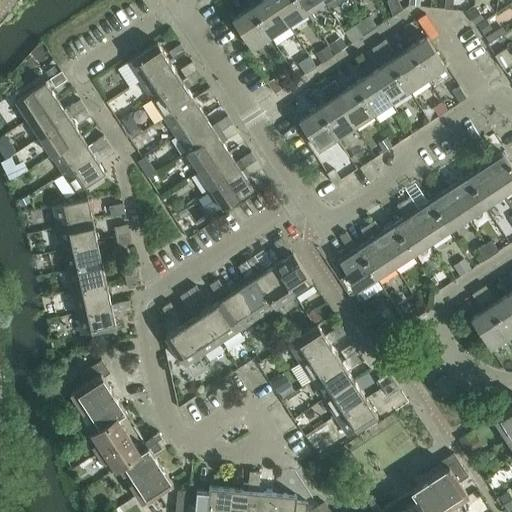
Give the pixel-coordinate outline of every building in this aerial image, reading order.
[(260,0),(251,6),(270,36),(288,25),(272,0),(260,0)] [(272,0),(288,25),(307,13),(298,0),(272,0)] [(298,0),(307,13),(325,1),(323,0),(298,0)] [(444,0),(444,9),(452,9),(452,0),(444,0)] [(270,36),(251,6),(232,19),(252,49),(270,36)] [(477,9),(468,15),(469,17),(475,26),(477,25),(484,20),(477,9)] [(369,15),(363,19),(370,30),(376,26),(369,15)] [(370,30),(363,19),(356,24),(363,35),(370,30)] [(484,20),(477,25),(483,34),(492,28),(486,19),(484,20)] [(426,36),(407,48),(427,78),(446,66),(426,36)] [(340,38),(328,46),(334,55),(346,47),(340,38)] [(385,40),(379,44),(386,55),(393,51),(385,40)] [(128,62),(140,81),(170,61),(157,42),(128,62)] [(169,51),(174,59),(185,51),(180,43),(169,51)] [(386,55),(379,44),(372,48),(379,59),(386,55)] [(327,48),(317,55),(322,63),(333,56),(327,48)] [(407,48),(389,60),(409,90),(427,78),(407,48)] [(494,56),(499,62),(510,55),(505,48),(494,56)] [(511,58),(510,55),(499,62),(503,69),(511,63),(511,58)] [(309,57),(299,64),(306,74),(316,67),(309,57)] [(389,60),(371,72),(391,102),(409,90),(389,60)] [(170,61),(140,81),(152,99),(181,79),(170,61)] [(180,69),(186,77),(197,69),(192,61),(180,69)] [(365,76),(353,84),(373,114),(391,102),(371,72),(364,61),(357,65),(365,76)] [(55,67),(46,72),(50,78),(58,73),(55,67)] [(197,69),(186,77),(191,85),(202,77),(197,69)] [(63,72),(62,71),(58,73),(50,78),(55,86),(67,79),(63,72)] [(274,78),(267,82),(275,93),(281,89),(274,78)] [(181,79),(152,99),(164,117),(193,97),(181,79)] [(335,80),(328,85),(355,126),(373,114),(353,84),(342,91),(335,80)] [(16,100),(28,119),(58,99),(46,81),(16,100)] [(329,100),(317,107),(337,138),(355,126),(328,85),(321,89),(329,100)] [(452,91),(459,102),(466,97),(459,86),(452,91)] [(209,87),(197,95),(203,103),(214,95),(209,87)] [(193,97),(164,117),(175,135),(205,115),(193,97)] [(28,119),(40,137),(70,117),(58,99),(28,119)] [(68,107),(74,115),(85,107),(80,99),(68,107)] [(74,115),(70,117),(40,137),(51,155),(81,135),(75,125),(91,115),(85,107),(74,115)] [(337,138),(317,107),(298,120),(318,150),(337,138)] [(205,115),(175,135),(187,153),(217,133),(205,115)] [(216,123),(221,131),(233,123),(227,115),(216,123)] [(233,123),(221,131),(226,139),(238,131),(233,123)] [(217,133),(187,153),(199,171),(229,152),(217,133)] [(81,135),(51,155),(63,173),(93,153),(81,135)] [(92,143),(97,151),(109,143),(104,135),(92,143)] [(386,137),(378,143),(383,151),(391,146),(386,137)] [(109,143),(97,151),(103,159),(114,151),(109,143)] [(13,146),(2,153),(6,159),(17,152),(13,146)] [(240,159),(245,167),(256,159),(251,151),(240,159)] [(229,152),(199,171),(211,189),(241,170),(229,152)] [(511,166),(502,152),(483,164),(503,195),(511,188),(511,166)] [(93,153),(63,173),(75,192),(105,172),(93,153)] [(256,159),(245,167),(250,175),(262,167),(256,159)] [(150,164),(142,169),(148,178),(156,173),(150,164)] [(483,164),(465,176),(485,206),(503,195),(483,164)] [(334,168),(327,173),(334,184),(341,179),(334,168)] [(241,170),(211,189),(223,208),(253,188),(241,170)] [(465,176),(447,188),(467,218),(485,206),(465,176)] [(447,188),(429,200),(449,230),(467,218),(447,188)] [(28,196),(19,200),(21,207),(30,202),(28,196)] [(410,197),(403,201),(430,242),(449,230),(429,200),(417,208),(410,197)] [(53,206),(58,228),(92,219),(88,198),(53,206)] [(404,216),(393,224),(412,254),(430,242),(403,201),(397,205),(404,216)] [(109,206),(111,215),(125,212),(123,203),(109,206)] [(92,219),(58,228),(62,249),(97,241),(92,219)] [(374,220),(367,225),(394,266),(412,254),(393,224),(381,231),(374,220)] [(114,227),(116,236),(130,233),(128,224),(114,227)] [(368,240),(356,248),(376,278),(394,266),(367,225),(361,229),(368,240)] [(353,243),(346,232),(339,236),(347,247),(353,243)] [(130,233),(116,236),(118,246),(132,243),(130,233)] [(284,258),(274,264),(294,294),(312,282),(293,252),(292,252),(282,237),(274,242),(284,258)] [(491,240),(484,244),(491,255),(498,251),(491,240)] [(97,241),(62,249),(67,270),(102,262),(97,241)] [(491,255),(484,244),(477,249),(485,260),(491,255)] [(376,278),(356,248),(338,260),(357,290),(376,278)] [(254,255),(246,261),(253,272),(261,267),(254,255)] [(465,260),(454,267),(460,276),(471,268),(465,260)] [(246,261),(238,266),(245,277),(253,272),(246,261)] [(102,262),(67,270),(72,291),(106,283),(102,262)] [(274,264),(256,276),(275,306),(294,294),(274,264)] [(123,269),(125,279),(139,276),(137,266),(123,269)] [(139,276),(125,279),(127,288),(141,285),(139,276)] [(256,276),(238,288),(257,318),(275,306),(256,276)] [(210,284),(217,296),(225,291),(218,279),(210,284)] [(106,283),(72,291),(76,312),(111,304),(106,283)] [(196,285),(187,290),(195,302),(203,296),(196,285)] [(485,285),(478,289),(486,301),(492,296),(485,285)] [(238,288),(220,300),(239,330),(257,318),(238,288)] [(486,301),(478,289),(472,294),(479,305),(486,301)] [(195,302),(187,290),(179,295),(187,307),(195,302)] [(511,301),(507,294),(489,306),(509,336),(511,333),(511,301)] [(129,299),(116,302),(118,312),(131,309),(129,299)] [(220,300),(202,312),(221,342),(239,330),(220,300)] [(177,313),(170,302),(162,307),(169,319),(177,313)] [(111,304),(76,312),(81,333),(116,326),(111,304)] [(509,336),(489,306),(470,318),(490,348),(509,336)] [(317,307),(306,314),(313,324),(323,318),(317,307)] [(202,312),(184,324),(203,354),(221,342),(202,312)] [(203,354),(184,324),(165,336),(184,366),(203,354)] [(288,344),(300,363),(330,343),(317,324),(288,344)] [(328,332),(334,341),(345,333),(340,325),(328,332)] [(330,343),(300,363),(312,381),(341,361),(330,343)] [(340,350),(345,358),(357,351),(352,343),(340,350)] [(357,351),(345,358),(351,366),(362,359),(357,351)] [(101,359),(78,374),(84,384),(70,393),(94,429),(85,434),(110,472),(118,467),(142,503),(173,483),(153,453),(166,444),(158,432),(145,440),(103,377),(110,373),(101,359)] [(341,361),(312,381),(323,399),(353,379),(341,361)] [(377,379),(382,388),(394,380),(388,372),(377,379)] [(282,376),(273,382),(279,392),(288,387),(282,376)] [(353,379),(323,399),(335,417),(365,397),(353,379)] [(394,380),(382,388),(387,396),(399,388),(394,380)] [(365,397),(335,417),(348,436),(377,416),(365,397)] [(511,408),(494,420),(506,439),(511,434),(511,408)] [(475,436),(467,442),(474,451),(482,446),(475,436)] [(443,511),(468,496),(459,482),(468,476),(453,453),(440,461),(444,468),(381,510),(372,496),(360,504),(364,511),(443,511)] [(260,472),(254,471),(249,471),(248,480),(259,481),(260,472)] [(231,488),(228,511),(250,511),(253,490),(258,491),(259,481),(248,480),(247,490),(231,488)] [(194,511),(228,511),(231,488),(209,486),(208,492),(196,491),(194,511)] [(177,490),(175,511),(186,511),(188,491),(177,490)] [(253,490),(250,511),(272,511),(274,493),(258,491),(253,490)] [(511,499),(507,492),(500,497),(509,511),(511,509),(511,499)] [(274,493),(272,511),(306,511),(308,502),(296,501),(296,495),(274,493)] [(330,511),(324,503),(311,511),(330,511)]
